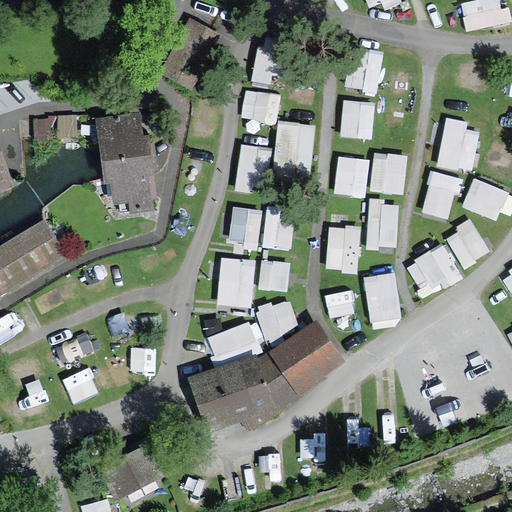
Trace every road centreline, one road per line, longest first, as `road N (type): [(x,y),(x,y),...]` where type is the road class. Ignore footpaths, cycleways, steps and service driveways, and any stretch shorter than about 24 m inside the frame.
road 1 (track): [(333,23),(314,305),(355,369)]
road 2 (track): [(431,40),(401,267),(420,322)]
road 3 (track): [(0,354),(123,301),(183,295)]
